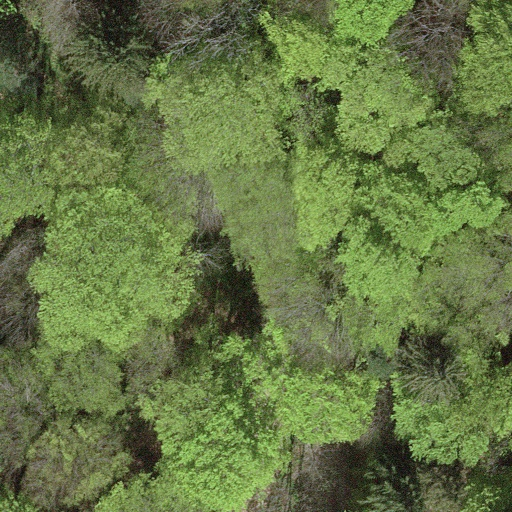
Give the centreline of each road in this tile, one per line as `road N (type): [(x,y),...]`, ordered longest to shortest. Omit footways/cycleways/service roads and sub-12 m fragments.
road 1 (track): [(329,511),(325,406),(252,251),(171,130)]
road 2 (track): [(245,511),(259,480),(285,313)]
road 3 (track): [(171,130),(80,0)]
